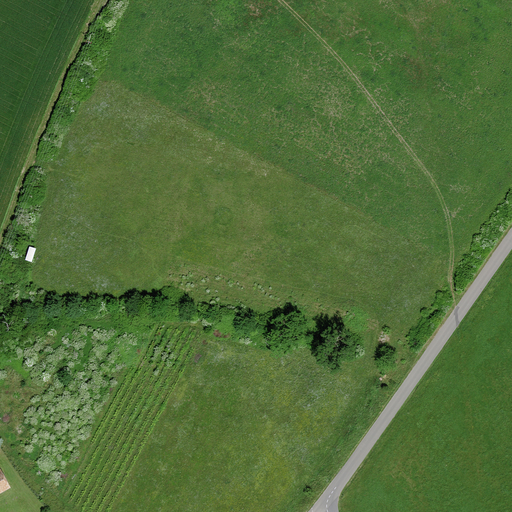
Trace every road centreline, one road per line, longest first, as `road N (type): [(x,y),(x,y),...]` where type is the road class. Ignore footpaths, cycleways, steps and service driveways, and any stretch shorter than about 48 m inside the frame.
road 1 (tertiary): [(511,241),(320,508)]
road 2 (track): [(104,0),(0,245)]
